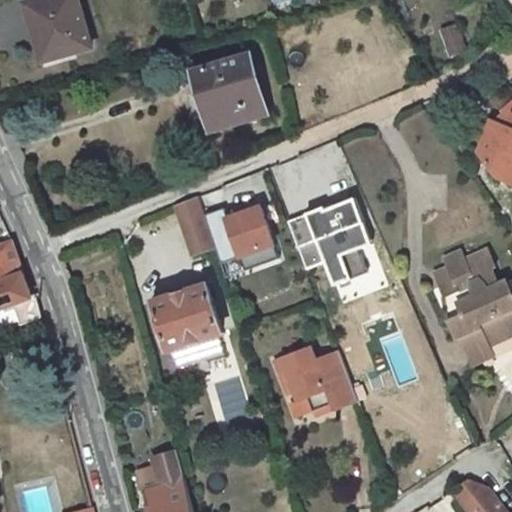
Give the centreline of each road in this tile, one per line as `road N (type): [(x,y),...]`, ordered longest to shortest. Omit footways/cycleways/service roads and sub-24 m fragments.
road 1 (residential): [(406,97),(42,251)]
road 2 (residential): [(42,251),(115,511)]
